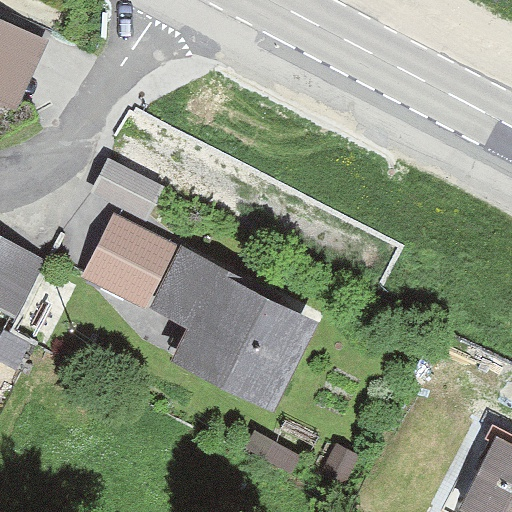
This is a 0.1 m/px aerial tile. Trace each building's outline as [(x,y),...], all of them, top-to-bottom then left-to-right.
[(0,103),(4,106),(28,50),(0,38),(0,103)] [(111,169),(98,195),(147,220),(160,194),(111,169)] [(116,212),(83,277),(147,308),(180,244),(116,212)] [(35,267),(0,249),(0,301),(14,309),(35,267)] [(188,371),(266,410),(305,330),(185,271),(163,315),(205,336),(188,371)] [(482,511),(511,511),(511,458),(507,456),(482,511)]
